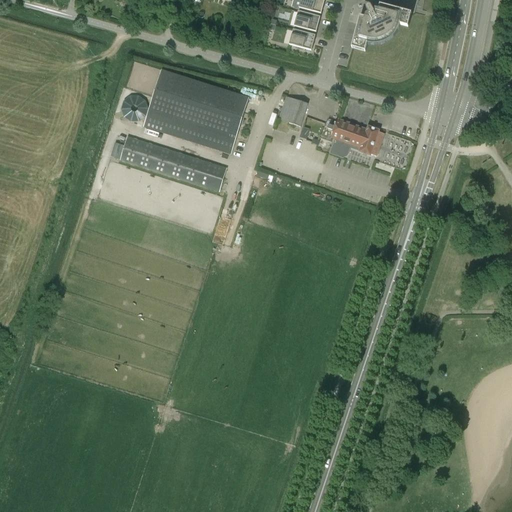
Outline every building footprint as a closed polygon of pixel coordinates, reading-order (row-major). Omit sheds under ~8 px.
[(325,0),(293,0),(292,7),(321,15),(325,0)] [(408,28),(412,14),(380,5),(379,8),(375,7),(372,8),(371,8),(370,7),(369,7),(368,7),(367,8),(367,9),(367,10),(367,11),(364,13),(363,18),(360,17),(351,49),(366,53),(368,45),(370,45),(373,46),(375,46),(378,45),(380,45),(382,44),(384,44),(386,43),(388,42),(390,40),(392,39),(394,38),(395,36),(397,34),(398,32),(399,30),(400,28),(401,26),(408,28)] [(299,12),(295,27),(316,33),(320,18),(299,12)] [(315,37),(294,31),(290,46),(311,51),(315,37)] [(162,71),(144,128),(231,155),(248,99),(162,71)] [(308,105),(287,98),(279,120),(300,128),(308,105)] [(326,124),(321,139),(331,143),(333,139),(335,140),(330,154),(340,157),(348,154),(351,146),(361,149),(360,152),(370,156),(371,155),(376,157),(384,134),(379,132),(379,131),(369,127),(368,130),(338,120),(335,128),(326,124)] [(227,171),(129,139),(122,161),(220,193),(227,171)]
